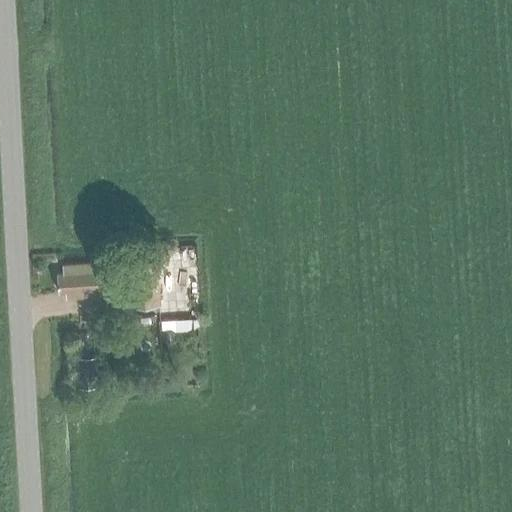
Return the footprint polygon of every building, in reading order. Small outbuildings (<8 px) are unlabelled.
[(132,270),(153,269),(152,250),(131,251),(132,270)] [(112,260),(60,265),(61,272),(55,272),(57,293),(63,292),(64,299),(115,294),(112,260)] [(155,288),(133,289),(134,307),(156,306),(155,288)] [(171,319),(161,320),(161,329),(171,328),(171,319)] [(95,358),(78,358),(79,388),(95,387),(95,358)]
